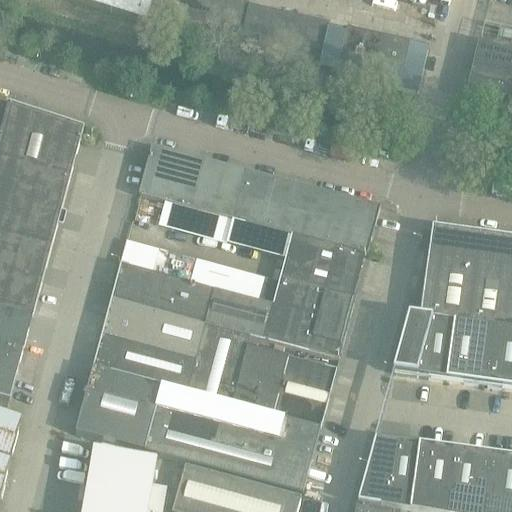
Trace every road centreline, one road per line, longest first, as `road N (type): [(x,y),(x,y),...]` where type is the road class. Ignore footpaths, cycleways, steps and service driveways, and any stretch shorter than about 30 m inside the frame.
road 1 (unclassified): [(16,511),(123,116)]
road 2 (unclassified): [(339,511),(416,199)]
road 3 (unclassified): [(416,199),(123,116)]
road 4 (unclassified): [(416,199),(462,0)]
road 5 (unclassified): [(123,116),(0,78)]
